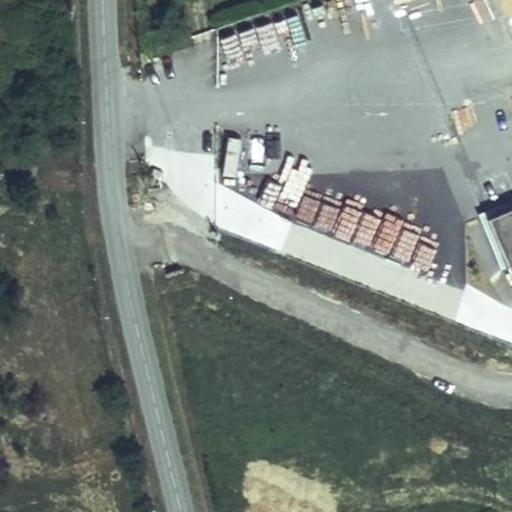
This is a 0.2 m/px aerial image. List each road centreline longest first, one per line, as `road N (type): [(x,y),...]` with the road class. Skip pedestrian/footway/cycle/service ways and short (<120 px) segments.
road 1 (tertiary): [(102,0),(109,159),(139,337),(181,511)]
road 2 (unknown): [(118,211),(270,270),(480,371),(511,374)]
